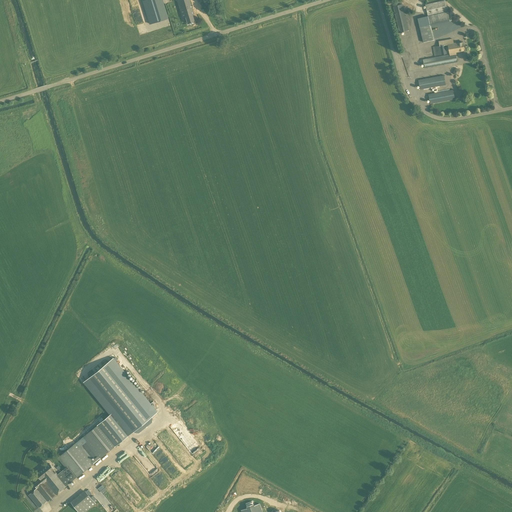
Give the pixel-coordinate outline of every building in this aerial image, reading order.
[(149,0),(156,21),(168,17),(162,0),(149,0)] [(176,0),(176,1),(178,0),(182,14),(184,13),(187,23),(195,21),(193,14),(194,14),(189,0),(176,0)] [(444,0),(425,4),(428,16),(417,18),(423,42),(434,40),(430,25),(450,21),(445,0),(444,0)] [(403,4),(393,6),(399,32),(409,30),(403,4)] [(439,41),(440,45),(433,47),(434,56),(447,54),(445,44),(448,44),(450,56),(456,55),(455,52),(464,50),(463,41),(453,43),(453,39),(439,41)] [(457,62),(456,55),(449,56),(448,54),(423,59),(424,68),(457,62)] [(446,85),(444,75),(418,80),(420,89),(446,85)] [(455,99),(453,89),(428,94),(430,104),(455,99)] [(110,415),(81,438),(99,459),(156,413),(113,360),(85,382),(110,415)] [(58,475),(53,469),(54,468),(50,464),(37,474),(40,478),(34,484),(37,488),(28,495),(39,508),(47,501),(75,478),(95,462),(77,441),(57,458),(66,469),(58,475)] [(79,511),(85,511),(96,503),(85,490),(71,502),(72,503),(79,511)] [(262,511),(259,500),(241,507),(242,511),(262,511)]
